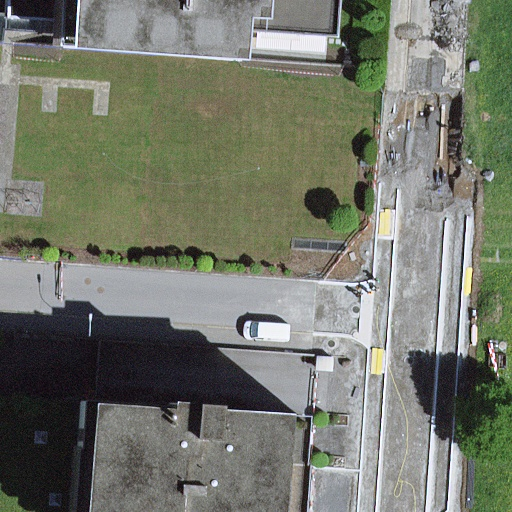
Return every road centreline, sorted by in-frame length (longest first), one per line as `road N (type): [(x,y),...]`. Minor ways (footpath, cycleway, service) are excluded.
road 1 (residential): [(0,293),(411,322)]
road 2 (residential): [(436,0),(411,322)]
road 3 (residential): [(411,322),(398,511)]
